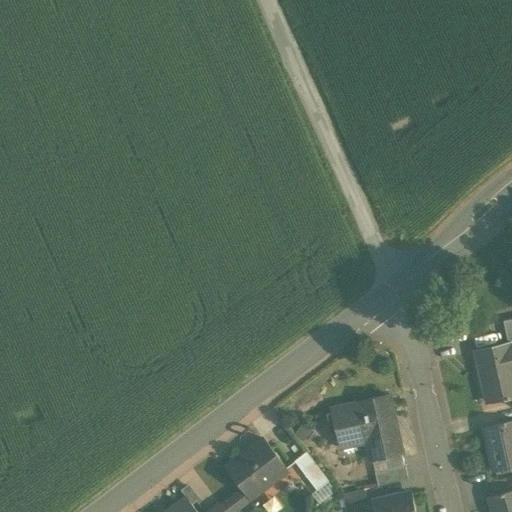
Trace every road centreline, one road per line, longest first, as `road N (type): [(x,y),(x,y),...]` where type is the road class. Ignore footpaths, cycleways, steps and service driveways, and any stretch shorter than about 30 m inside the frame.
road 1 (tertiary): [(391,287),(100,511)]
road 2 (unclassified): [(265,0),(391,287)]
road 3 (residential): [(450,511),(411,333),(391,287)]
road 4 (tertiary): [(511,184),(391,287)]
